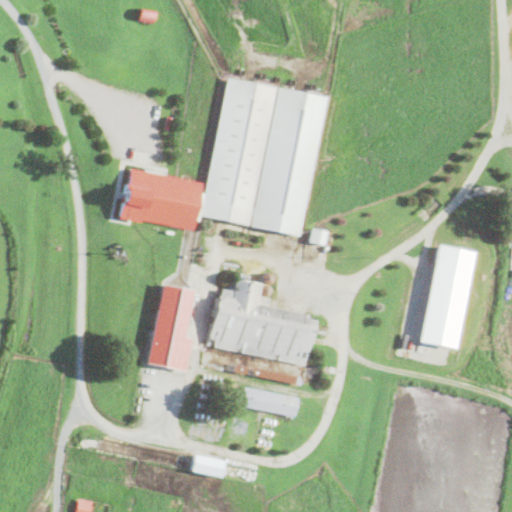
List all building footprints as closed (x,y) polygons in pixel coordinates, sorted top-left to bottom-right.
[(154,8),(151,21),(136,17),(139,5),(154,8)] [(261,146),(246,224),(198,215),(197,220),(194,219),(192,229),(121,215),(130,168),(200,182),(198,192),(202,193),(225,77),(273,86),(261,146)] [(297,234),(249,224),(277,87),(324,96),(297,234)] [(323,244),(307,241),(309,228),(325,230),(323,244)] [(471,251),(452,348),(415,340),(435,243),(471,251)] [(265,283),(263,282),(261,281),(260,279),(259,277),(261,273),(264,272),(268,273),(269,274),(270,277),(269,281),(267,282),(265,283)] [(232,277),(257,282),(255,294),(266,297),(264,305),(311,315),(301,364),(260,355),(206,345),(215,294),(217,295),(219,287),(226,288),(228,279),(232,279),(232,277)] [(189,335),(182,368),(143,359),(160,282),(190,288),(181,333),(189,335)] [(264,295),(263,295),(260,294),(257,291),(257,287),(260,285),(264,285),(267,288),(267,292),(264,295)] [(299,376),(298,384),(202,364),(203,357),(299,376)] [(295,396),(291,414),(290,417),(286,416),(286,413),(239,405),(243,386),(295,396)] [(219,475),(191,469),(194,453),(222,459),(219,475)] [(88,511),(74,511),(76,496),(90,498),(88,511)]
